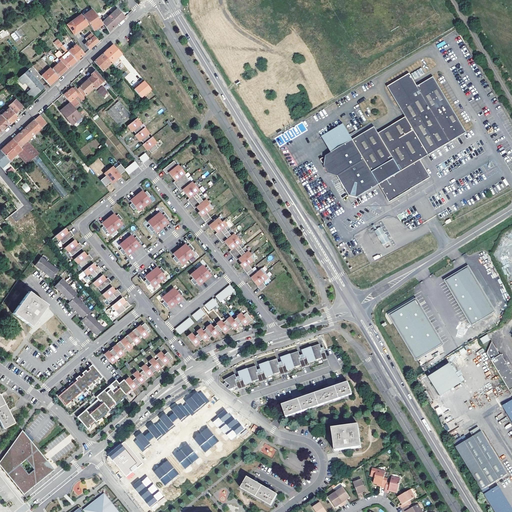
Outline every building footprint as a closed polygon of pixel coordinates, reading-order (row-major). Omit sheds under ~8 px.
[(83,16),(89,24),(94,31),(103,24),(102,22),(92,9),(83,16)] [(121,20),(124,17),(117,9),(102,22),(103,24),(109,32),(121,20)] [(82,14),(68,24),(74,33),(89,24),(83,16),(82,14)] [(7,29),(0,31),(0,35),(1,38),(9,35),(7,29)] [(16,30),(10,35),(15,41),(21,36),(16,30)] [(88,41),(84,44),(89,50),(90,49),(99,40),(98,39),(97,39),(92,34),(90,35),(88,33),(85,35),(88,38),(86,40),(88,41)] [(59,59),(61,62),(67,69),(69,68),(76,61),(66,49),(63,46),(60,42),(56,45),(58,47),(60,45),(66,53),(59,59)] [(65,44),(63,46),(66,49),(76,61),(77,60),(84,54),(76,44),(70,49),(65,44)] [(111,63),(121,54),(113,45),(108,49),(103,54),(111,63)] [(103,54),(94,62),(103,71),(111,63),(103,54)] [(60,76),(67,69),(61,62),(53,69),(59,77),(60,76)] [(32,66),(18,79),(23,84),(25,82),(30,88),(26,92),(32,98),(36,94),(35,93),(42,87),(37,82),(42,77),(41,76),(32,66)] [(41,76),(42,77),(49,86),(54,81),(58,77),(50,68),(41,76)] [(421,68),(411,73),(414,78),(423,74),(421,68)] [(93,76),(88,81),(94,87),(95,88),(103,81),(95,72),(92,75),(93,76)] [(374,127),(352,140),(331,153),(325,156),(324,166),(328,173),(337,176),(348,195),(357,197),(378,184),(387,201),(429,177),(419,159),(466,132),(433,76),(418,85),(410,72),(387,86),(405,117),(378,132),(374,127)] [(131,87),(138,95),(148,87),(139,76),(135,80),(137,82),(136,83),(131,87)] [(83,97),(94,87),(88,81),(78,90),(80,92),(83,97)] [(64,95),(69,102),(77,95),(82,101),(85,98),(83,97),(80,92),(78,90),(75,87),(72,89),(72,88),(64,95)] [(8,106),(16,100),(16,99),(14,97),(6,104),(8,106)] [(16,100),(8,106),(15,114),(18,111),(20,110),(22,107),(16,100)] [(119,101),(107,111),(119,125),(131,114),(119,101)] [(81,117),(70,103),(64,108),(64,109),(61,111),(69,121),(70,120),(73,124),(81,117)] [(9,108),(1,115),(9,124),(9,125),(16,119),(17,117),(9,108)] [(9,124),(1,115),(0,115),(0,130),(1,132),(7,125),(9,124)] [(47,123),(40,115),(29,125),(21,131),(20,132),(27,141),(47,123)] [(137,118),(127,126),(130,131),(132,130),(133,131),(136,134),(143,129),(140,126),(142,124),(137,118)] [(275,139),(280,147),(307,130),(302,122),(275,139)] [(331,153),(352,140),(343,124),(321,136),(331,153)] [(136,134),(134,136),(138,140),(139,139),(141,140),(143,144),(150,138),(148,135),(149,133),(145,127),(143,129),(136,134)] [(20,147),(27,141),(20,132),(15,137),(13,139),(20,147)] [(143,144),(142,145),(146,149),(147,148),(148,150),(151,153),(158,148),(155,144),(157,143),(152,137),(150,138),(143,144)] [(4,147),(0,150),(10,160),(17,154),(22,149),(20,147),(13,139),(4,147)] [(17,154),(26,164),(31,159),(37,155),(39,153),(27,141),(20,147),(22,149),(17,154)] [(0,165),(2,167),(10,160),(0,150),(0,165)] [(145,153),(139,158),(143,163),(149,158),(145,153)] [(37,155),(31,159),(62,198),(68,194),(37,155)] [(134,161),(124,170),(125,170),(128,175),(139,166),(134,161)] [(174,161),(163,170),(166,174),(168,173),(169,172),(172,176),(181,169),(178,165),(177,165),(174,161)] [(106,176),(100,181),(105,187),(111,182),(111,183),(113,182),(113,183),(120,178),(119,177),(120,176),(119,175),(125,170),(124,170),(120,164),(115,169),(112,166),(104,174),(106,176)] [(181,169),(172,176),(176,181),(175,182),(173,183),(177,187),(188,178),(184,174),(185,173),(181,169)] [(188,178),(177,187),(180,192),(182,190),(183,190),(186,194),(195,186),(192,182),(191,183),(188,178)] [(21,187),(26,193),(31,189),(26,183),(21,187)] [(195,186),(186,194),(190,198),(189,199),(187,200),(190,205),(202,195),(195,186)] [(142,191),(136,196),(144,206),(151,201),(148,198),(150,196),(147,192),(145,194),(142,191)] [(202,195),(190,205),(194,209),(196,208),(197,207),(200,211),(209,203),(202,195)] [(132,204),(130,206),(133,210),(135,208),(138,211),(144,206),(136,196),(129,201),(132,204)] [(213,208),(209,203),(200,211),(199,212),(198,213),(201,217),(200,218),(204,222),(210,217),(206,213),(213,208)] [(165,219),(167,218),(164,214),(162,215),(159,212),(153,217),(162,228),(168,223),(165,219)] [(113,214),(107,219),(116,229),(122,224),(119,221),(122,219),(118,215),(116,217),(113,214)] [(210,217),(204,222),(207,226),(208,226),(211,230),(213,229),(214,228),(223,221),(220,216),(213,222),(210,217)] [(156,233),(162,228),(153,217),(147,222),(150,226),(147,227),(150,231),(153,229),(156,233)] [(104,227),(101,229),(105,233),(107,231),(110,234),(116,229),(107,219),(101,224),(104,227)] [(223,221),(214,228),(217,233),(216,233),(214,235),(218,239),(230,229),(223,221)] [(381,228),(375,231),(383,245),(389,242),(381,228)] [(64,229),(55,236),(62,245),(73,236),(70,231),(67,233),(64,229)] [(237,238),(230,229),(218,239),(221,243),(223,242),(224,241),(228,245),(237,238)] [(137,242),(139,241),(136,237),(134,239),(131,235),(125,240),(133,251),(139,246),(137,242)] [(430,235),(402,250),(402,257),(430,243),(430,235)] [(237,238),(228,245),(231,249),(230,250),(229,252),(232,256),(244,247),(237,238)] [(127,256),(133,251),(125,240),(118,245),(121,249),(119,251),(122,254),(124,252),(127,256)] [(73,241),(64,248),(71,257),(83,247),(79,243),(76,245),(73,241)] [(224,241),(223,242),(230,250),(231,249),(228,245),(224,241)] [(185,244),(179,249),(187,260),(194,255),(191,251),(193,249),(190,245),(188,247),(185,244)] [(244,247),(232,256),(236,260),(238,259),(239,258),(242,262),(251,255),(244,247)] [(175,257),(173,259),(176,263),(178,261),(181,265),(187,260),(179,249),(172,254),(175,257)] [(82,252),(74,260),(77,264),(78,263),(81,268),(92,259),(89,254),(86,257),(82,252)] [(241,263),(240,264),(243,268),(246,273),(251,269),(248,264),(254,259),(251,255),(242,262),(241,263)] [(42,257),(35,265),(52,278),(58,270),(42,257)] [(92,264),(83,271),(90,280),(102,271),(98,266),(95,268),(92,264)] [(208,272),(210,270),(207,266),(205,268),(202,265),(196,270),(204,281),(211,276),(208,272)] [(156,267),(150,272),(159,283),(165,278),(162,274),(165,272),(162,268),(159,270),(156,267)] [(255,273),(251,269),(246,273),(250,277),(251,277),(254,281),(265,272),(261,268),(255,273)] [(446,281),(472,325),(494,312),(468,268),(446,281)] [(198,286),(204,281),(196,270),(190,275),(192,278),(190,280),(193,284),(195,282),(198,286)] [(147,280),(144,282),(148,286),(150,284),(153,288),(159,283),(150,272),(144,277),(147,280)] [(265,272),(254,281),(258,285),(257,286),(260,291),(266,286),(262,282),(268,277),(265,272)] [(101,276),(92,283),(99,292),(111,282),(108,278),(105,280),(101,276)] [(77,294),(62,279),(55,286),(70,301),(68,303),(83,318),(81,321),(97,335),(104,328),(89,313),(91,311),(75,296),(77,294)] [(230,285),(215,296),(220,302),(234,290),(230,285)] [(111,287),(102,295),(109,303),(121,294),(117,289),(114,292),(111,287)] [(179,295),(182,293),(179,289),(176,291),(174,288),(167,293),(176,304),(182,299),(179,295)] [(47,305),(28,292),(12,313),(31,327),(34,323),(35,321),(37,319),(47,305)] [(170,309),(176,304),(167,293),(161,298),(164,301),(162,303),(165,307),(167,305),(170,309)] [(122,298),(111,306),(118,315),(130,306),(126,301),(125,302),(122,298)] [(213,298),(204,305),(209,311),(217,304),(213,298)] [(441,345),(414,302),(389,318),(416,361),(441,345)] [(200,309),(192,315),(196,321),(205,314),(200,309)] [(240,312),(236,316),(242,323),(244,326),(247,323),(246,322),(247,321),(248,322),(252,320),(246,313),(243,315),(240,312)] [(231,327),(234,330),(237,327),(236,326),(237,325),(238,326),(242,323),(236,316),(232,319),(230,316),(225,320),(226,320),(231,327)] [(189,317),(175,329),(179,335),(194,323),(189,317)] [(216,324),(222,331),(224,334),(227,331),(226,330),(227,329),(228,330),(231,327),(226,320),(223,323),(220,320),(216,324)] [(139,326),(135,328),(143,339),(148,335),(145,332),(149,329),(143,322),(140,325),(140,326),(139,327),(139,326)] [(212,335),(214,338),(217,335),(216,334),(217,333),(218,334),(222,331),(216,324),(213,327),(210,324),(206,327),(206,328),(212,335)] [(131,332),(127,335),(133,342),(136,345),(140,341),(138,338),(141,336),(135,328),(132,332),(133,333),(131,333),(131,332)] [(196,332),(197,333),(203,340),(204,342),(207,339),(206,338),(207,337),(208,338),(212,335),(206,328),(203,331),(200,328),(196,332)] [(187,336),(195,346),(198,344),(197,343),(198,342),(199,343),(203,340),(197,333),(194,336),(191,333),(187,336)] [(487,334),(480,338),(483,344),(490,340),(487,334)] [(123,339),(119,341),(125,348),(128,351),(130,350),(127,347),(130,345),(133,342),(127,335),(124,338),(125,339),(124,340),(123,339)] [(115,345),(112,348),(117,355),(120,358),(124,354),(122,351),(125,348),(119,341),(116,344),(117,346),(116,346),(115,345)] [(492,341),(486,353),(511,394),(511,392),(511,371),(501,354),(500,354),(492,341)] [(224,383),(231,392),(242,389),(246,387),(245,385),(258,380),(259,383),(263,381),(267,380),(266,377),(273,375),(279,373),(280,375),(285,374),(288,373),(287,370),(294,368),(301,365),(302,368),(306,367),(310,365),(309,363),(315,360),(322,358),(323,361),(327,360),(324,350),(321,351),(321,348),(319,343),(314,345),(314,344),(310,345),(303,347),(305,351),(305,353),(302,355),(301,353),(300,349),(295,351),(295,350),(289,352),(282,354),(284,358),(284,361),(280,362),(280,360),(279,357),(274,358),(273,357),(268,359),(261,362),(262,366),(263,368),(259,369),(258,367),(257,364),(252,366),(252,365),(246,367),(239,369),(241,373),(242,375),(238,376),(237,374),(236,371),(232,374),(232,375),(227,380),(224,383)] [(107,352),(104,354),(112,364),(116,361),(114,357),(117,355),(112,348),(108,351),(109,352),(108,353),(107,352)] [(161,351),(156,355),(159,358),(164,365),(167,362),(166,361),(167,360),(168,362),(172,359),(166,352),(163,354),(161,351)] [(153,357),(148,361),(151,364),(157,371),(159,369),(158,368),(159,367),(160,368),(164,365),(159,358),(155,360),(153,357)] [(57,396),(67,407),(102,377),(92,364),(88,367),(89,369),(86,371),(85,370),(81,373),(83,374),(80,377),(79,375),(75,378),(76,380),(73,382),(72,381),(68,384),(69,386),(65,389),(64,388),(60,391),(62,392),(57,396)] [(145,364),(140,367),(143,371),(148,378),(152,375),(151,374),(152,373),(153,374),(157,371),(151,364),(147,367),(145,364)] [(458,379),(448,364),(427,378),(437,392),(458,379)] [(132,374),(135,377),(141,384),(143,382),(142,380),(144,380),(145,381),(148,378),(143,371),(139,373),(137,370),(132,374)] [(129,376),(124,381),(132,391),(136,388),(135,387),(136,386),(137,387),(141,384),(135,377),(132,380),(129,376)] [(86,428),(132,391),(124,381),(123,379),(119,383),(116,380),(110,384),(114,388),(112,389),(109,385),(103,390),(105,392),(98,397),(93,401),(94,403),(90,406),(89,405),(84,409),(85,410),(77,417),(86,428)] [(288,403),(281,405),(286,417),(352,394),(348,382),(341,384),(339,385),(336,386),(328,389),(326,390),(324,390),(307,396),(305,397),(303,397),(291,401),(289,402),(288,403)] [(201,391),(191,398),(200,409),(209,402),(201,391)] [(0,423),(3,429),(14,423),(7,410),(7,409),(9,408),(8,406),(6,407),(1,397),(3,396),(2,395),(0,396),(0,395),(0,423)] [(191,398),(183,405),(190,414),(191,416),(200,409),(191,398)] [(511,399),(503,405),(511,420),(511,399)] [(178,417),(181,421),(190,414),(183,405),(180,402),(171,409),(173,412),(178,417)] [(77,417),(85,410),(84,409),(76,415),(77,417)] [(226,409),(213,421),(219,428),(232,416),(226,409)] [(173,412),(167,417),(172,422),(178,417),(173,412)] [(165,414),(157,421),(166,433),(175,426),(172,422),(167,417),(165,414)] [(232,416),(220,428),(226,434),(239,423),(232,416)] [(157,421),(148,428),(150,431),(154,436),(157,440),(166,433),(157,421)] [(240,422),(226,434),(233,441),(245,429),(240,422)] [(342,450),(344,450),(361,448),(358,425),(331,428),(334,451),(339,450),(342,450)] [(207,427),(193,439),(205,453),(219,441),(207,427)] [(22,430),(0,460),(0,466),(23,495),(54,470),(46,466),(45,464),(44,463),(47,461),(31,442),(24,433),(22,430)] [(150,431),(144,436),(148,441),(154,436),(150,431)] [(455,447),(482,490),(487,486),(507,474),(481,431),(461,443),(459,438),(453,442),(455,447)] [(24,433),(31,442),(34,439),(29,435),(25,432),(24,433)] [(142,433),(133,440),(142,452),(151,445),(148,441),(144,436),(142,433)] [(106,455),(124,477),(142,463),(125,441),(106,455)] [(187,443),(173,455),(185,468),(199,457),(187,443)] [(167,460),(153,472),(165,486),(179,474),(167,460)] [(46,466),(54,470),(47,461),(44,463),(45,464),(46,466)] [(385,483),(385,479),(381,479),(383,472),(370,469),(368,476),(373,477),(371,484),(379,486),(379,488),(383,489),(385,483)] [(146,475),(132,485),(138,494),(152,483),(146,475)] [(250,479),(247,477),(240,488),(271,506),(277,495),(273,493),(271,491),(269,490),(255,482),(252,481),(250,479)] [(388,484),(385,483),(383,489),(383,492),(386,493),(387,491),(395,493),(398,480),(389,478),(388,484)] [(359,481),(351,484),(353,491),(356,498),(359,497),(358,494),(362,493),(363,492),(359,481)] [(153,483),(138,494),(144,502),(159,491),(153,483)] [(352,492),(353,491),(351,484),(350,483),(341,489),(346,497),(349,496),(348,494),(347,493),(351,490),(352,492)] [(482,490),(484,494),(490,490),(487,486),(482,490)] [(484,494),(494,511),(511,511),(497,486),(490,490),(484,494)] [(333,494),(342,507),(345,505),(343,502),(348,499),(346,497),(341,489),(333,494)] [(159,491),(144,501),(150,509),(165,499),(159,491)] [(414,499),(409,491),(397,498),(402,506),(400,507),(402,510),(409,505),(410,505),(408,502),(414,499)] [(84,511),(119,511),(104,493),(83,510),(84,511)] [(342,507),(333,494),(326,499),(333,509),(337,506),(339,509),(342,507)]
